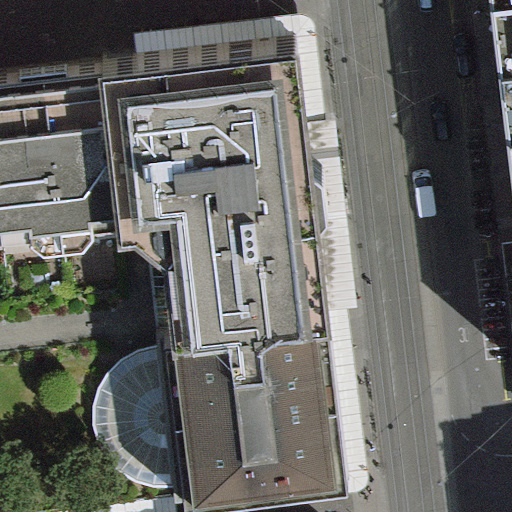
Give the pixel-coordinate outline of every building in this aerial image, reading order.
[(511,0),(496,0),(511,132),(511,0)] [(297,33),(111,56),(127,197),(145,195),(180,225),(169,239),(179,321),(331,304),(320,212),(331,200),(326,159),(312,149),(297,33)] [(111,56),(0,68),(0,170),(7,229),(36,226),(48,238),(87,233),(97,219),(129,216),(127,197),(111,56)] [(331,304),(179,321),(161,323),(162,333),(179,476),(181,492),(350,470),(331,304)] [(179,476),(162,333),(144,336),(126,345),(114,354),(106,363),(98,378),(93,395),(92,414),(96,431),(102,444),(114,458),(130,469),(146,476),(164,477),(179,476)]
